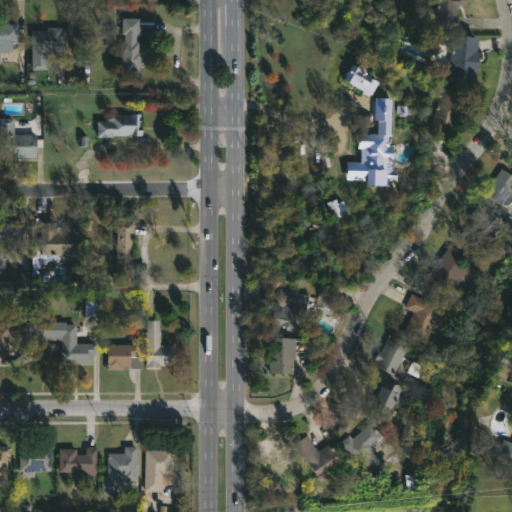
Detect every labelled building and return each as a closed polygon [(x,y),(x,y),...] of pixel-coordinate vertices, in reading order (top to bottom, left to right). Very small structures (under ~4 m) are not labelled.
[(469,0),(469,6),(462,6),(461,30),(437,29),(439,5),(430,5),(430,0),(469,0)] [(137,35),(137,42),(140,42),(140,52),(142,52),(142,67),(140,67),(140,74),(122,73),(122,42),(125,42),(125,35),(123,35),(123,19),(140,19),(140,35),(137,35)] [(1,64),(0,64),(0,24),(19,24),(19,45),(13,45),(13,53),(1,53),(1,64)] [(62,27),(62,30),(67,30),(68,52),(53,52),(53,55),(48,55),(48,69),(32,70),(32,31),(48,30),(48,27),(62,27)] [(480,51),(475,82),(451,79),(453,66),(451,66),(456,36),(482,40),(480,51)] [(342,82),(371,95),(378,79),(348,66),(342,82)] [(459,116),(456,127),(448,124),(444,138),(427,133),(440,87),(465,94),(459,116)] [(142,114),(143,137),(97,137),(97,122),(108,122),(108,118),(111,119),(111,116),(130,116),(130,114),(142,114)] [(15,124),(15,135),(37,135),(37,159),(14,159),(14,155),(0,155),(0,119),(15,119),(15,124)] [(374,144),(352,146),(350,129),(361,128),(360,122),(371,121),(374,144)] [(387,149),(387,169),(398,169),(397,182),(381,181),(381,186),(369,186),(369,181),(349,180),(349,165),(373,165),(373,148),(387,149)] [(509,173),(511,175),(511,192),(509,190),(500,204),(484,193),(501,167),(509,173)] [(333,198),(326,206),(339,216),(345,209),(333,198)] [(504,224),(479,253),(461,237),(475,220),(470,215),(480,203),(504,224)] [(135,231),(134,262),(141,262),(141,276),(110,275),(110,260),(117,260),(117,249),(115,249),(115,244),(117,244),(117,219),(135,219),(135,231)] [(91,231),(91,221),(79,220),(78,230),(91,231)] [(56,222),(56,231),(60,231),(60,227),(74,228),(74,251),(82,251),(82,261),(74,261),(74,264),(41,263),(41,222),(56,222)] [(0,223),(10,223),(10,224),(22,224),(23,238),(8,252),(4,252),(4,266),(0,266),(0,223)] [(469,269),(451,291),(446,287),(441,294),(423,280),(452,244),(466,255),(461,262),(469,269)] [(336,285),(317,286),(317,306),(323,306),(323,315),(337,315),(336,285)] [(310,303),(308,314),(302,313),(302,309),(297,308),(295,320),(297,320),(296,327),(272,323),(274,311),(279,311),(281,300),(277,299),(279,288),(308,294),(307,300),(311,301),(310,303)] [(452,312),(448,322),(438,317),(425,344),(403,334),(414,311),(405,307),(412,293),(452,312)] [(85,315),(96,315),(96,300),(85,300),(85,315)] [(139,314),(126,314),(126,329),(140,328),(139,314)] [(161,319),(162,344),(175,344),(175,365),(161,366),(161,369),(146,369),(146,331),(147,331),(147,319),(161,319)] [(67,321),(67,323),(77,323),(77,342),(96,342),(96,354),(93,354),(93,363),(73,363),(73,366),(61,366),(60,339),(34,340),(34,321),(67,321)] [(0,326),(9,326),(9,356),(6,356),(6,364),(0,364),(0,326)] [(410,343),(394,375),(374,365),(376,360),(374,359),(379,350),(381,351),(390,333),(410,343)] [(291,372),(276,372),(277,337),(297,337),(297,372),(291,372)] [(135,344),(135,357),(143,357),(143,369),(108,369),(108,344),(135,344)] [(403,387),(400,393),(401,394),(390,416),(373,406),(383,385),(391,389),(395,383),(403,387)] [(382,437),(374,445),(377,448),(373,452),(384,464),(371,477),(340,443),(349,434),(353,439),(370,423),(382,437)] [(311,442),(317,451),(328,444),(339,461),(316,476),(293,443),(307,434),(311,442)] [(511,461),(495,455),(501,438),(511,442),(511,461)] [(55,446),(55,469),(38,470),(38,471),(19,471),(20,445),(55,446)] [(7,459),(8,479),(0,479),(0,446),(10,446),(10,458),(7,459)] [(99,446),(98,475),(82,475),(82,472),(59,472),(60,448),(78,448),(78,454),(87,454),(87,446),(99,446)] [(138,448),(138,480),(124,480),(124,476),(118,476),(118,494),(102,494),(102,476),(108,476),(109,453),(125,453),(125,446),(138,446),(138,448)] [(159,491),(145,491),(145,449),(160,449),(160,447),(175,447),(174,472),(172,472),(172,484),(163,484),(163,492),(159,491)]
